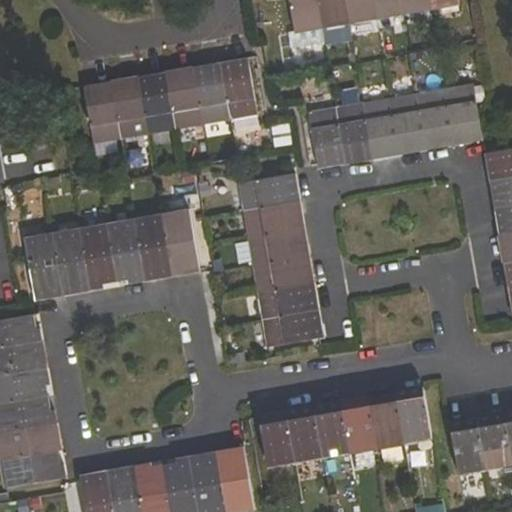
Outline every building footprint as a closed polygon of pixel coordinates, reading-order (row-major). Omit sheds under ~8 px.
[(289,0),(295,31),(322,26),(317,0),(289,0)] [(317,0),(322,26),(349,22),(345,0),(317,0)] [(345,0),(349,22),(378,16),(374,0),(345,0)] [(374,0),(378,16),(406,11),(403,0),(374,0)] [(403,0),(406,11),(432,7),(431,0),(403,0)] [(223,67),(232,120),(234,120),(258,116),(249,64),(248,58),(236,60),(237,64),(223,67)] [(209,69),(196,72),(205,125),(232,120),(223,67),(222,63),(208,65),(209,69)] [(177,130),(205,125),(196,72),(195,67),(181,70),(182,74),(168,76),(177,130)] [(149,135),(177,130),(168,76),(167,72),(153,75),(153,79),(140,81),(149,135)] [(124,139),(149,135),(140,81),(139,77),(125,80),(126,84),(112,86),(122,140),(124,139)] [(94,144),(122,140),(112,86),(111,82),(99,84),(99,88),(85,91),(94,144)] [(473,83),(446,88),(456,142),(456,145),(471,143),(470,139),(482,137),(473,83)] [(446,88),(419,92),(429,146),(442,144),(456,142),(446,88)] [(419,92),(392,97),(401,151),(401,155),(415,153),(414,149),(429,146),(419,92)] [(392,97),(363,102),(372,155),(373,160),(388,157),(387,153),(401,151),(392,97)] [(363,102),(336,106),(345,160),(346,164),(360,162),(359,158),(372,155),(363,102)] [(331,162),(345,160),(336,106),(309,111),(318,165),(319,169),(332,167),(331,162)] [(260,126),(258,116),(234,120),(236,130),(260,126)] [(126,150),(151,145),(149,135),(124,139),(126,150)] [(491,166),(493,180),(511,177),(511,148),(490,152),(485,153),(487,166),(491,166)] [(239,184),(244,211),(297,201),(301,201),(299,187),(295,187),(292,174),(239,184)] [(495,193),(498,207),(511,204),(511,177),(493,180),(489,181),(491,194),(495,193)] [(244,211),(248,238),(302,228),(306,227),(304,215),(300,216),(297,201),(244,211)] [(500,220),(502,235),(511,233),(511,204),(498,207),(494,208),(496,221),(500,220)] [(191,212),(163,217),(173,272),(174,278),(189,275),(187,268),(201,266),(191,212)] [(163,217),(136,222),(146,276),(147,279),(161,277),(160,274),(173,272),(163,217)] [(136,222),(108,227),(117,281),(118,283),(132,281),(132,279),(146,276),(136,222)] [(80,231),(90,285),(91,292),(105,290),(104,284),(117,281),(108,227),(80,231)] [(248,238),(253,266),(307,256),(311,256),(309,242),(305,242),(302,228),(248,238)] [(53,236),(62,289),(63,294),(77,292),(77,288),(90,285),(80,231),(53,236)] [(511,262),(511,233),(502,235),(498,236),(501,249),(505,249),(507,264),(511,262)] [(50,292),(62,289),(53,236),(26,241),(36,297),(37,301),(51,299),(50,292)] [(253,266),(258,295),(312,285),(317,284),(314,270),(310,271),(307,256),(253,266)] [(509,276),(511,290),(511,262),(507,264),(503,264),(505,277),(509,276)] [(258,295),(263,322),(317,312),(321,311),(319,298),(315,298),(312,285),(258,295)] [(321,339),(326,338),(324,324),(319,325),(317,312),(263,322),(268,349),(321,339)] [(0,320),(0,348),(40,341),(44,340),(42,327),(36,328),(33,314),(0,320)] [(0,348),(0,377),(45,369),(47,369),(44,355),(42,355),(40,341),(0,348)] [(0,377),(0,405),(49,397),(51,396),(48,382),(46,382),(45,369),(0,377)] [(411,391),(398,395),(398,397),(406,442),(406,443),(432,439),(432,437),(423,386),(410,389),(411,391)] [(372,401),(372,402),(379,447),(379,448),(406,443),(406,442),(398,397),(398,395),(397,391),(383,393),(384,396),(372,401)] [(356,401),(343,406),(343,408),(351,452),(351,453),(379,448),(379,447),(372,402),(372,401),(371,396),(356,398),(356,401)] [(0,405),(0,434),(54,425),(59,424),(56,410),(51,410),(49,397),(0,405)] [(328,406),(315,409),(315,412),(323,457),(323,458),(351,453),(351,452),(343,408),(343,406),(342,401),(327,403),(328,406)] [(288,417),(296,462),(296,463),(323,458),(323,457),(315,412),(315,409),(314,406),(300,408),(300,411),(287,414),(288,417)] [(261,422),(268,467),(269,468),(296,463),(296,462),(288,417),(287,414),(287,410),(273,413),(274,415),(260,419),(261,422)] [(505,412),(479,424),(487,471),(511,466),(511,454),(506,419),(505,416),(505,412)] [(459,475),(487,471),(479,424),(478,417),(464,419),(465,423),(450,425),(451,429),(459,475)] [(0,434),(0,442),(3,461),(58,452),(63,451),(61,438),(56,439),(54,425),(0,434)] [(228,511),(232,511),(256,508),(245,446),(232,448),(234,456),(220,459),(228,511)] [(3,461),(8,488),(63,479),(68,478),(66,465),(60,466),(58,452),(3,461)] [(201,511),(228,511),(220,459),(219,454),(205,456),(206,459),(193,461),(201,511)] [(171,511),(201,511),(193,461),(191,455),(177,458),(179,464),(164,467),(171,511)] [(143,511),(171,511),(164,467),(163,465),(148,469),(136,471),(143,511)] [(114,511),(143,511),(136,471),(135,468),(122,471),(123,474),(108,477),(114,511)] [(86,511),(114,511),(108,477),(107,471),(95,473),(96,479),(81,482),(86,511)]
